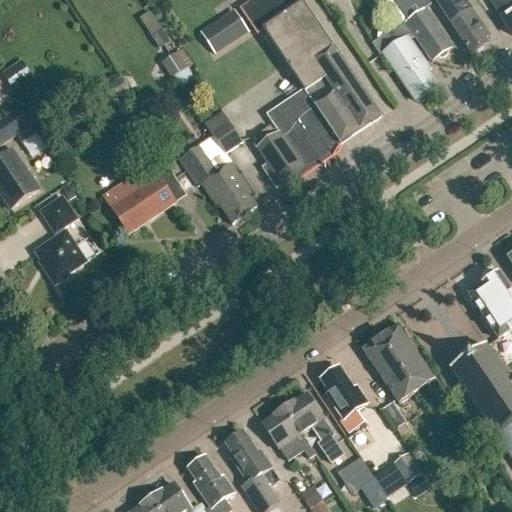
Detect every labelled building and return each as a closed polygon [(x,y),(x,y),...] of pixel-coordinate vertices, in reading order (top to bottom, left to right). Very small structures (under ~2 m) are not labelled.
[(258,36),(263,32),(262,31),(282,17),(270,0),(256,0),(241,11),(253,29),(258,36)] [(297,0),(270,0),(282,17),(262,31),(263,32),(293,75),(303,90),(333,134),(341,145),(381,118),(333,48),(302,3),(301,4),(297,0)] [(453,49),(453,47),(436,23),(437,23),(427,9),(432,6),(428,0),(393,0),(408,20),(404,23),(405,24),(413,35),(432,63),(439,59),(443,60),(447,57),(448,52),(453,49)] [(461,0),(460,0),(436,0),(447,16),(447,17),(471,52),(472,52),(476,53),(485,47),(485,43),(490,40),(485,33),(487,32),(465,0),(461,0)] [(511,0),(488,0),(498,14),(498,15),(511,36),(511,35),(511,0)] [(231,9),(197,33),(212,56),(247,32),(231,9)] [(141,18),(160,49),(170,43),(151,12),(141,18)] [(383,54),(415,102),(438,87),(428,73),(429,69),(408,38),(413,35),(405,24),(373,45),(380,56),(383,54)] [(172,78),(188,68),(178,53),(162,63),(172,78)] [(15,67),(2,75),(13,92),(26,83),(15,67)] [(329,137),(333,134),(303,90),(265,116),(274,129),(302,169),(311,163),(315,146),(327,148),(329,137)] [(0,146),(31,126),(20,110),(0,123),(0,146)] [(225,155),(243,144),(228,121),(210,132),(225,155)] [(303,170),(302,169),(274,129),(272,131),(269,127),(254,138),(256,142),(253,145),(267,165),(262,169),(276,190),(303,170)] [(37,136),(23,146),(32,158),(46,149),(37,136)] [(219,207),(232,226),(257,209),(247,194),(250,193),(231,164),(216,174),(198,147),(178,160),(196,188),(201,185),(217,209),(219,207)] [(0,195),(10,211),(39,191),(12,151),(0,158),(0,195)] [(110,208),(129,235),(175,204),(164,187),(176,179),(161,158),(150,166),(157,177),(110,208)] [(66,233),(63,230),(77,221),(62,199),(41,214),(57,239),(35,254),(47,272),(45,273),(55,288),(70,277),(69,275),(86,264),(66,233)] [(455,279),(466,295),(481,285),(477,279),(484,274),(477,264),(455,279)] [(497,277),(496,276),(495,275),(493,275),(491,275),(490,275),(489,275),(487,276),(485,278),(485,279),(484,280),(484,282),(483,283),(484,284),(484,286),(468,296),(499,341),(511,332),(511,295),(499,276),(497,277)] [(401,337),(396,330),(382,340),(363,353),(400,406),(417,395),(428,411),(440,403),(429,387),(435,383),(403,336),(401,337)] [(511,384),(487,347),(450,372),(495,439),(497,437),(511,458),(511,384)] [(349,436),(364,426),(356,414),(367,406),(356,389),(353,391),(339,370),(321,382),(330,395),(327,397),(339,416),(343,422),(340,424),(349,436)] [(283,411),(302,438),(312,431),(321,444),(318,446),(330,465),(343,457),(330,439),(333,437),(323,422),(323,421),(306,396),(295,403),(283,411)] [(382,412),(395,431),(406,424),(393,405),(382,412)] [(302,438),(283,411),(272,418),(273,419),(262,426),(288,464),(299,457),(304,454),(309,463),(316,459),(302,438)] [(257,456),(243,435),(225,446),(234,459),(231,461),(248,486),(242,489),(257,511),(270,511),(280,506),(261,478),(272,471),(260,454),(257,456)] [(409,457),(394,467),(408,486),(422,476),(409,457)] [(220,481),(206,460),(188,472),(197,484),(194,486),(210,510),(208,511),(230,511),(224,503),(234,496),(223,479),(220,481)] [(353,495),(375,480),(362,460),(340,475),(353,495)] [(374,484),(361,492),(375,511),(387,504),(374,484)] [(150,500),(158,511),(191,511),(173,485),(162,493),(162,492),(150,500)] [(313,511),(329,511),(313,487),(302,495),(313,511)] [(158,511),(150,500),(139,507),(140,508),(133,511),(158,511)]
